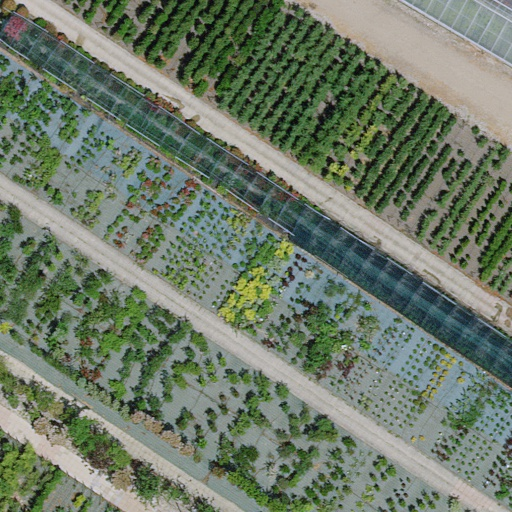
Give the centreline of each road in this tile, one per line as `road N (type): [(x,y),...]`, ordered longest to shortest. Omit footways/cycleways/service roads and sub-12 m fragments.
road 1 (track): [(511,460),(0,118)]
road 2 (track): [(511,317),(30,0)]
road 3 (track): [(387,511),(0,255)]
road 4 (track): [(511,165),(262,0)]
road 5 (track): [(233,511),(0,357)]
road 6 (track): [(142,511),(0,417)]
